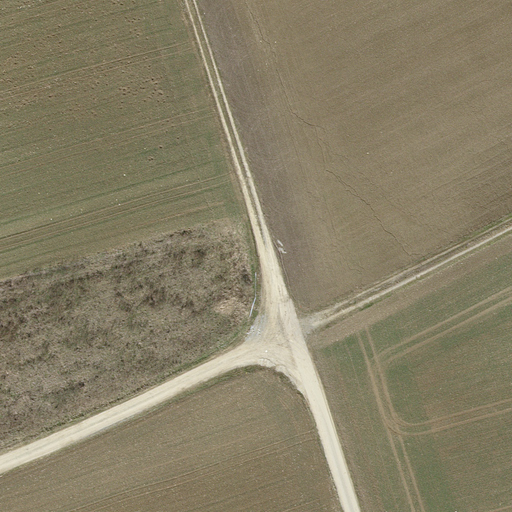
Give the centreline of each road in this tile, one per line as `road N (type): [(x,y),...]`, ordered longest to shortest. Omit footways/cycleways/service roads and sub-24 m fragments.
road 1 (track): [(353,511),(201,0)]
road 2 (track): [(511,222),(296,333)]
